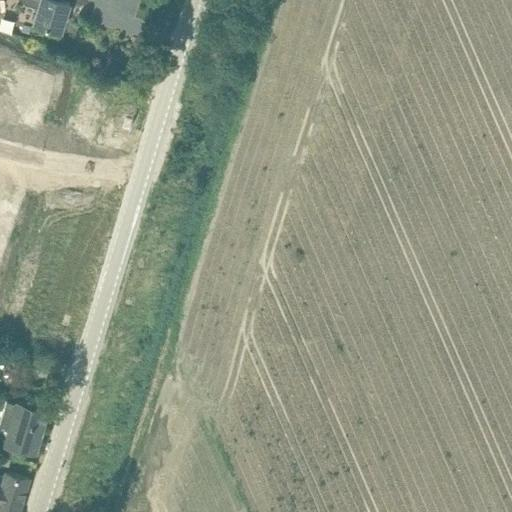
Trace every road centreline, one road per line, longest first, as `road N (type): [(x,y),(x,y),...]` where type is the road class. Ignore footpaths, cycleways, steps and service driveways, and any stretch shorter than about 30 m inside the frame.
road 1 (primary): [(0,263),(214,322),(409,401),(511,454)]
road 2 (unclassified): [(198,0),(41,511)]
